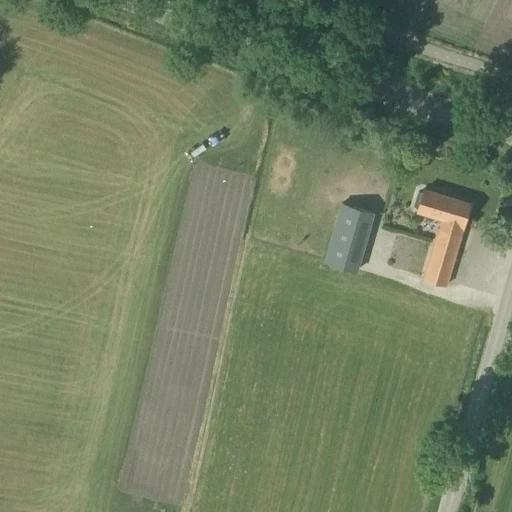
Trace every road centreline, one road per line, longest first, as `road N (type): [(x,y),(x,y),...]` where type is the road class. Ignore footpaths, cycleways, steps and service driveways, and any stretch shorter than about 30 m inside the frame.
road 1 (secondary): [(133,0),(511,132)]
road 2 (unclassified): [(447,511),(511,279)]
